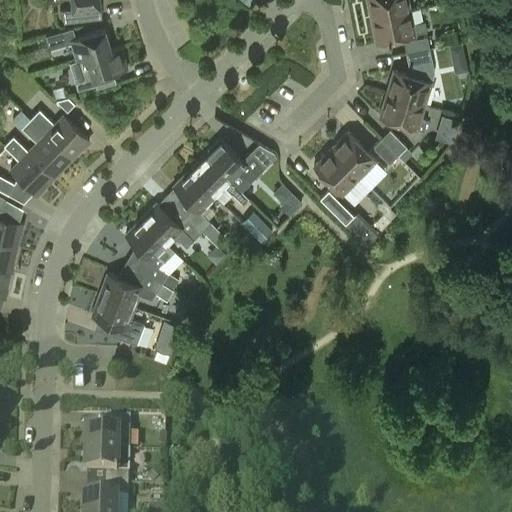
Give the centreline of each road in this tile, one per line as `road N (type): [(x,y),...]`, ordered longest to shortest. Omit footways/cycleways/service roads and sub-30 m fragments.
road 1 (unclassified): [(45,357),(45,306),(72,232),(197,91)]
road 2 (residential): [(306,0),(325,16),(337,75),(279,132)]
road 3 (unclassified): [(41,511),(45,357)]
road 4 (unclassified): [(197,91),(290,0)]
